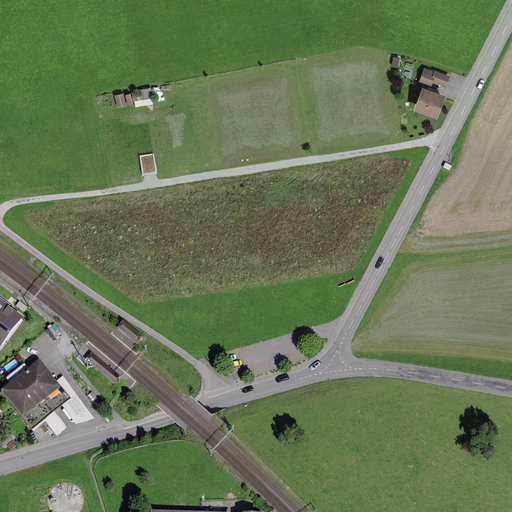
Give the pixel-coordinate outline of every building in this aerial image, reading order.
[(425,68),(419,82),(432,87),(433,82),(431,81),(435,72),(425,68)] [(446,87),(450,77),(435,71),(435,72),(431,81),(433,82),(446,87)] [(414,111),(437,120),(446,97),(423,88),(414,111)] [(130,163),(116,164),(118,180),(132,178),(130,163)] [(0,349),(0,350),(24,319),(0,301),(0,349)] [(16,306),(24,312),(28,307),(20,302),(16,306)] [(143,339),(123,322),(117,329),(137,346),(143,339)] [(122,379),(92,354),(86,361),(116,386),(122,379)] [(56,383),(40,362),(1,392),(32,432),(45,422),(55,415),(63,409),(71,402),(56,383)] [(63,409),(76,427),(95,421),(63,377),(56,383),(71,402),(63,409)] [(45,422),(57,438),(67,431),(55,415),(45,422)]
